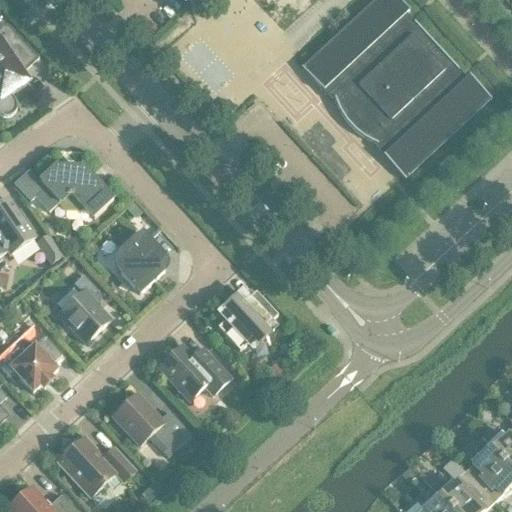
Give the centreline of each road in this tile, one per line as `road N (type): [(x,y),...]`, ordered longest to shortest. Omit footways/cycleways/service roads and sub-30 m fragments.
road 1 (residential): [(111,153),(216,268),(0,472)]
road 2 (tertiary): [(322,278),(343,314),(380,345),(413,343),(511,251)]
road 3 (tertiary): [(322,278),(158,106)]
road 4 (tertiary): [(511,199),(416,287),(380,308),(322,278)]
road 5 (residential): [(0,169),(69,126),(111,153)]
